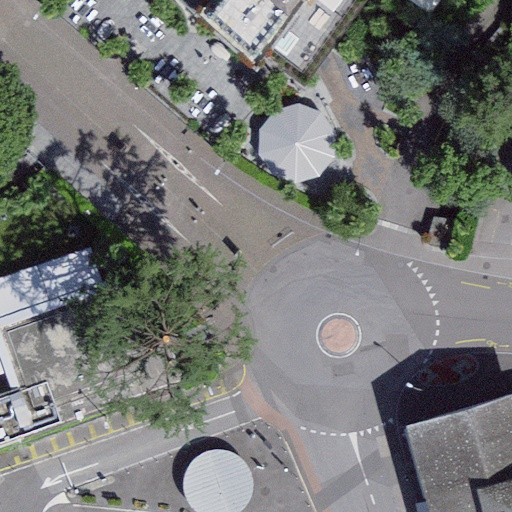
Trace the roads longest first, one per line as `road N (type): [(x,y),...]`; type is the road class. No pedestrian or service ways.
road 1 (residential): [(385,312),(358,287),(341,283),(293,303),(282,337),(286,355),(308,381),(341,388)]
road 2 (residential): [(511,319),(385,312)]
road 3 (residential): [(341,388),(369,511)]
